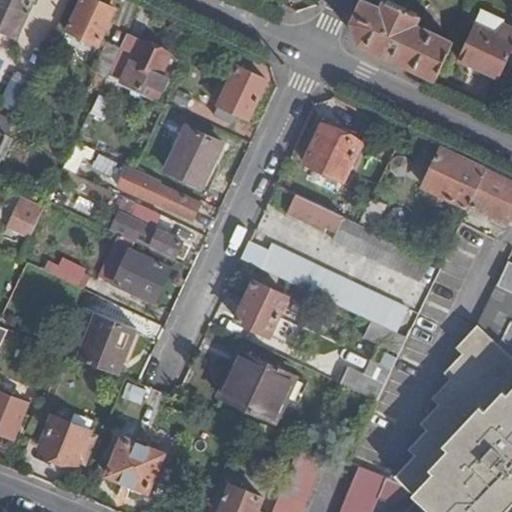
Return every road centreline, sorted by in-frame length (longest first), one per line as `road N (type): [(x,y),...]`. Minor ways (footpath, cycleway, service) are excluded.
road 1 (residential): [(158,390),(315,52)]
road 2 (residential): [(315,52),(511,147)]
road 3 (residential): [(203,0),(315,52)]
